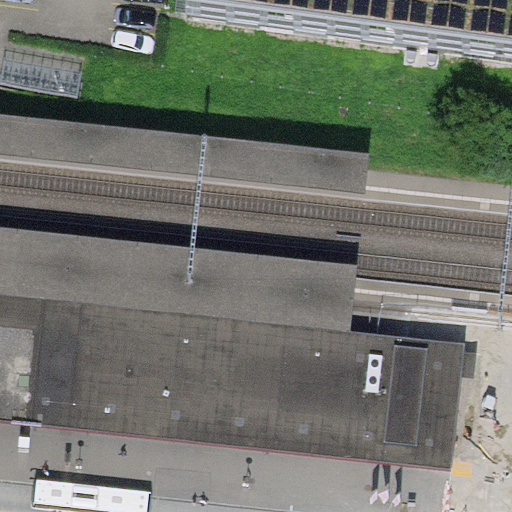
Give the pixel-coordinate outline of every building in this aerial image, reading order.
[(511,0),(190,0),(188,20),(511,66),(511,0)] [(84,80),(5,66),(1,89),(80,104),(84,80)] [(0,171),(366,211),(370,170),(0,130),(0,171)] [(0,316),(351,353),(358,283),(0,245),(0,316)] [(351,353),(0,316),(0,427),(454,476),(467,365),(351,353)]
